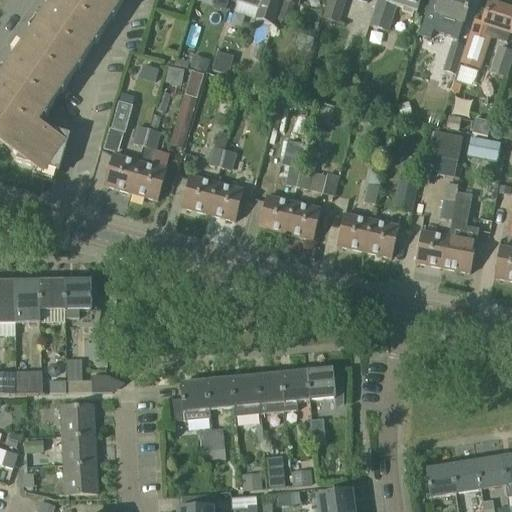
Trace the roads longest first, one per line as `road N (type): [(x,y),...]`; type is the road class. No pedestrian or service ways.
road 1 (tertiary): [(408,309),(0,204)]
road 2 (residential): [(395,511),(387,452),(408,309)]
